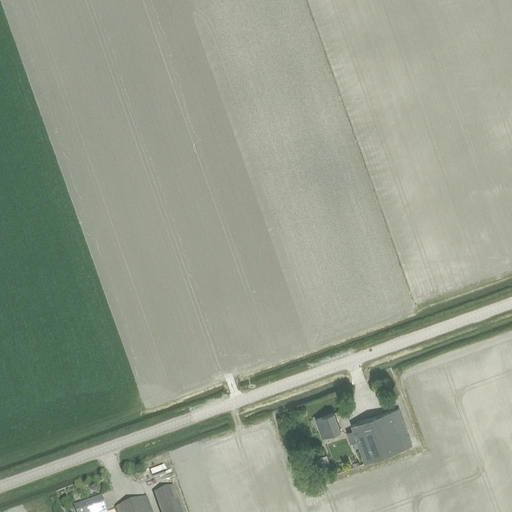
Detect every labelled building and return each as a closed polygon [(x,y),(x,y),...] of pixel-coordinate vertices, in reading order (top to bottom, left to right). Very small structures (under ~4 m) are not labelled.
[(365,463),(412,446),(398,409),(351,426),(357,442),(352,443),(354,449),(359,447),(365,463)] [(321,438),(341,431),(334,412),(314,419),(321,438)] [(160,511),(182,511),(174,488),(154,495),(160,511)] [(75,511),(106,511),(107,511),(102,498),(74,507),(75,511)] [(117,511),(152,511),(147,498),(116,508),(117,511)]
